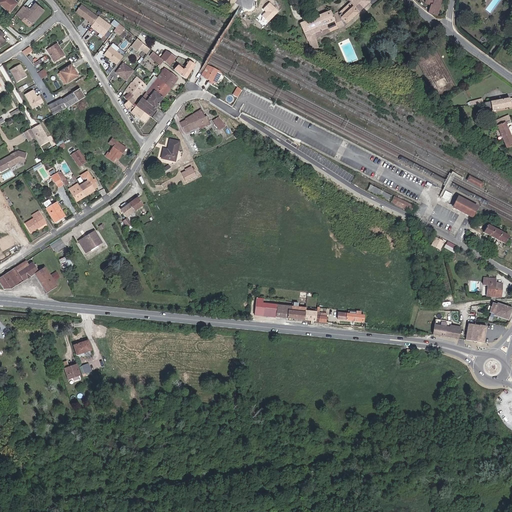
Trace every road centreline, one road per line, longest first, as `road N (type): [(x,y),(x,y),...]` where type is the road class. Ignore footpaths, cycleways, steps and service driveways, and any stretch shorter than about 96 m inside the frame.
road 1 (primary): [(0,299),(468,354)]
road 2 (residential): [(194,87),(511,273)]
road 3 (unclassified): [(0,269),(116,193),(148,150)]
road 4 (residential): [(63,13),(148,150)]
